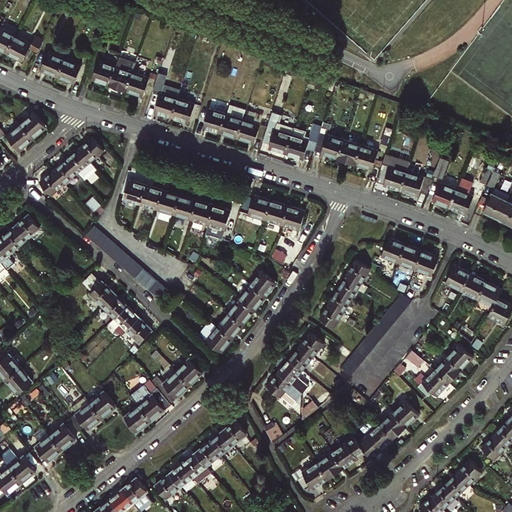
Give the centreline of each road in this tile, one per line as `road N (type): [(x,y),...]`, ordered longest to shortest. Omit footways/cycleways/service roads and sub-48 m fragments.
road 1 (residential): [(346,195),(247,352),(62,511)]
road 2 (residential): [(85,110),(346,195)]
road 3 (residential): [(511,361),(429,451),(347,511)]
road 4 (residential): [(346,195),(511,261)]
